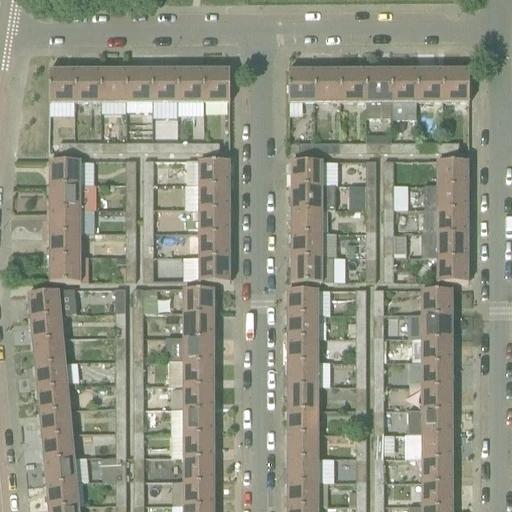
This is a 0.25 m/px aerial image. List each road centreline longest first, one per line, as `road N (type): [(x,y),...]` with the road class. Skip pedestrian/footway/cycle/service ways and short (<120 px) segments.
road 1 (residential): [(262,511),(257,40)]
road 2 (residential): [(502,511),(501,140)]
road 3 (residential): [(0,35),(257,40)]
road 4 (residential): [(257,40),(505,42)]
